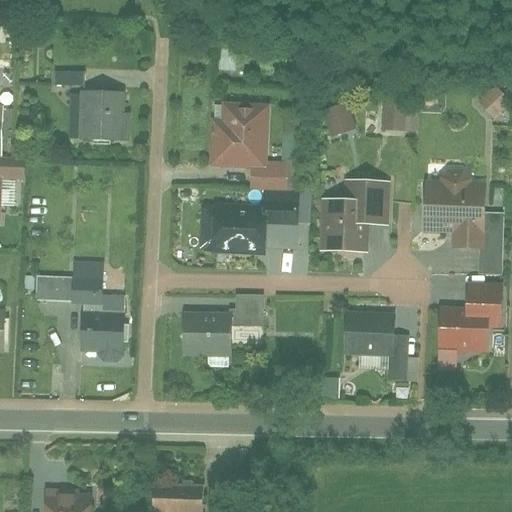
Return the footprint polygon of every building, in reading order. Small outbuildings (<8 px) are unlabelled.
[(221,54),(222,76),(240,76),(239,53),(221,54)] [(56,72),(55,87),(85,88),(86,73),(56,72)] [(511,106),(499,92),(481,107),(496,123),(511,108),(511,106)] [(84,93),(83,141),(124,142),(128,138),(129,120),(125,116),(123,116),(123,94),(84,93)] [(212,129),(213,171),(275,170),(273,97),(226,98),(227,128),(212,129)] [(386,107),(386,137),(420,137),(420,107),(386,107)] [(283,119),(286,162),(308,161),(306,117),(283,119)] [(0,160),(0,224),(7,224),(5,181),(31,181),(30,160),(0,160)] [(256,173),(256,195),(295,195),(294,172),(256,173)] [(506,231),(493,231),(493,182),(429,182),(429,236),(460,236),(460,253),(483,253),(483,280),(506,280),(506,231)] [(376,255),(376,227),(397,227),(396,186),(362,187),(363,203),(324,204),(326,256),(376,255)] [(207,211),(209,255),(274,253),(273,209),(207,211)] [(280,220),(281,254),(305,254),(305,219),(280,220)] [(77,285),(77,309),(111,309),(111,285),(77,285)] [(438,322),(438,357),(498,356),(498,321),(511,321),(511,292),(471,293),(471,321),(438,322)] [(239,356),(239,345),(270,344),(269,298),(238,299),(238,319),(188,319),(189,357),(239,356)] [(86,315),(85,352),(129,353),(130,316),(86,315)] [(0,316),(0,351),(15,351),(14,316),(0,316)] [(348,319),(349,363),(407,362),(406,318),(348,319)] [(163,486),(164,511),(210,511),(209,484),(163,486)] [(51,511),(102,511),(102,495),(52,496),(51,511)]
